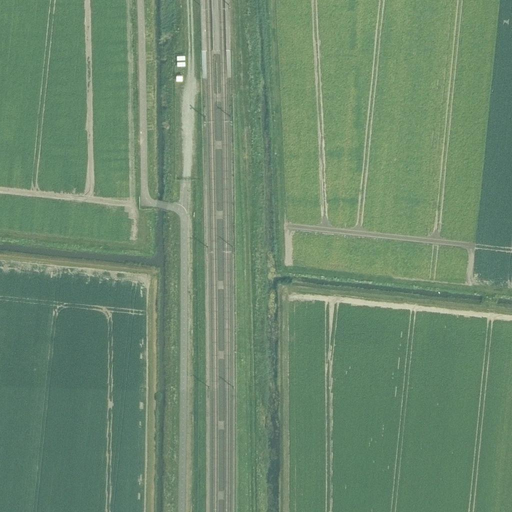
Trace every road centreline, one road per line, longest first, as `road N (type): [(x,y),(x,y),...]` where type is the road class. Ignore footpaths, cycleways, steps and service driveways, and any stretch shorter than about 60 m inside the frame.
road 1 (track): [(255,511),(238,0)]
road 2 (track): [(189,0),(183,180)]
